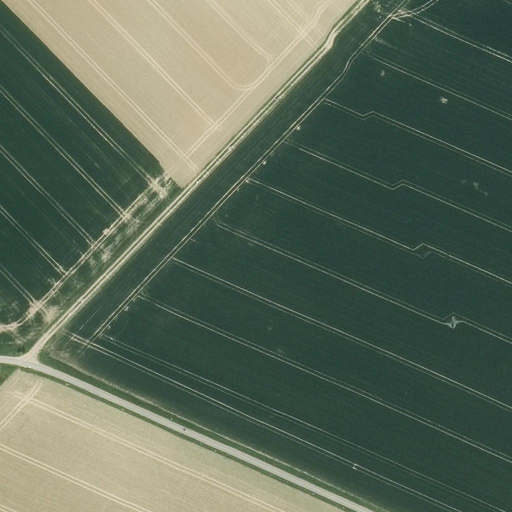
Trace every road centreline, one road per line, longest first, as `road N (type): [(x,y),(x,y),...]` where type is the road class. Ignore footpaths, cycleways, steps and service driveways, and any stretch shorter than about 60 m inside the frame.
road 1 (track): [(362,0),(27,348)]
road 2 (unclassified): [(401,511),(59,358),(0,346)]
